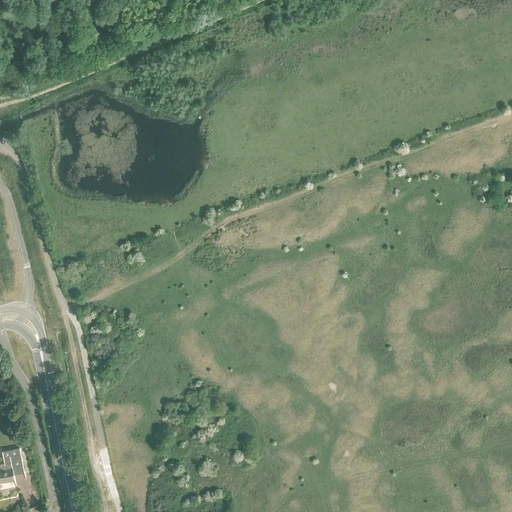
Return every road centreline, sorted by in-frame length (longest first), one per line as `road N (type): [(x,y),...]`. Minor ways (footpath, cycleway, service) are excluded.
road 1 (track): [(68,310),(154,271),(226,220),(511,113)]
road 2 (track): [(511,444),(352,474),(334,488),(331,511)]
road 3 (unknown): [(68,310),(104,511)]
road 4 (tertiary): [(72,511),(44,379)]
